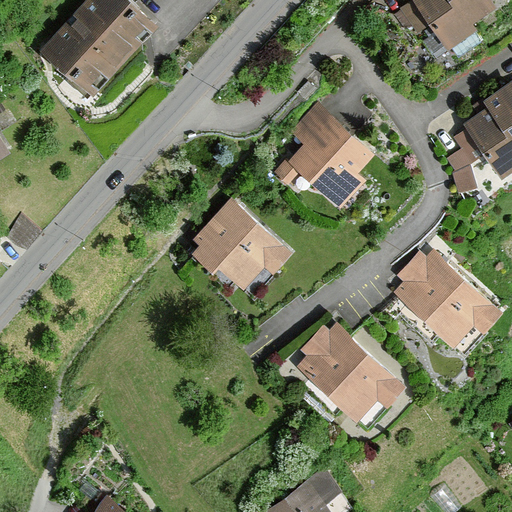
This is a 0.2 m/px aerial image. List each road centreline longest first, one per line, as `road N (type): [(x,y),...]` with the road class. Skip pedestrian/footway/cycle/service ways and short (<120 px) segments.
road 1 (residential): [(284,332),(425,215),(436,194),(428,158),(343,42),(320,47),(248,118),(214,118),(178,103)]
road 2 (tertiary): [(178,103),(0,302)]
road 3 (tertiary): [(273,0),(178,103)]
